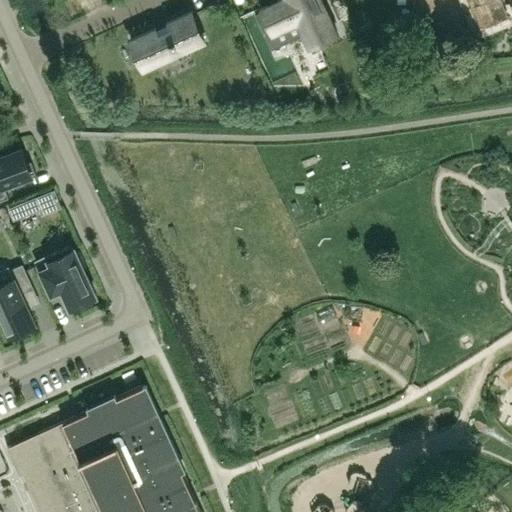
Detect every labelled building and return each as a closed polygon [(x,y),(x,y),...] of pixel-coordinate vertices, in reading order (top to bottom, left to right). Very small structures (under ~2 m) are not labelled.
[(227,0),(219,4),(223,12),(232,8),(227,0)] [(297,20),(308,44),(337,30),(323,0),(274,0),(262,6),(274,31),(297,20)] [(511,0),(466,0),(478,28),(508,16),(503,3),(511,0)] [(339,1),(331,4),(337,19),(345,15),(339,1)] [(190,10),(131,37),(145,67),(204,40),(190,10)] [(0,199),(9,196),(4,184),(36,172),(31,160),(27,161),(22,147),(0,155),(0,199)] [(8,209),(15,227),(44,216),(37,197),(8,209)] [(37,260),(51,292),(62,288),(70,305),(75,303),(77,308),(93,301),(91,295),(95,293),(83,266),(86,264),(79,248),(75,250),(72,244),(37,260)] [(21,293),(34,287),(22,263),(9,269),(13,278),(0,284),(0,313),(10,334),(11,334),(10,332),(33,322),(34,323),(35,322),(21,293)] [(133,368),(122,373),(125,381),(136,376),(133,368)] [(202,511),(182,469),(186,467),(147,381),(117,395),(115,391),(87,404),(89,408),(11,444),(7,446),(20,473),(23,471),(41,511),(202,511)]
